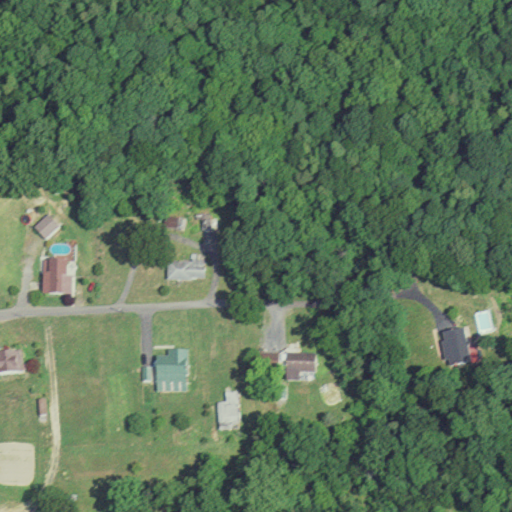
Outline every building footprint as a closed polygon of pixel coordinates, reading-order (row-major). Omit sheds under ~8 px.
[(45,239),(58,225),(46,214),(33,228),(45,239)] [(69,294),(69,259),(43,259),(43,294),(69,294)] [(203,260),(166,260),(166,279),(203,279),(203,260)] [(447,366),(470,361),(463,327),(440,331),(447,366)] [(20,348),(0,349),(0,372),(22,371),(20,348)] [(185,349),(166,349),(166,355),(153,356),(153,381),(186,381),(185,349)] [(299,380),(299,373),(314,373),(314,352),(284,352),(284,380),(299,380)] [(238,428),(237,390),(225,391),(225,402),(216,402),(217,429),(238,428)]
